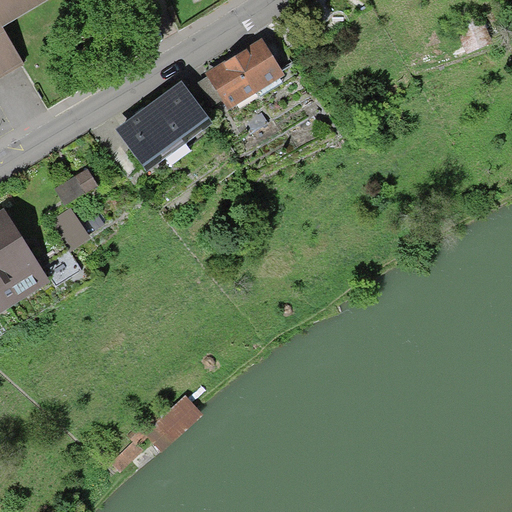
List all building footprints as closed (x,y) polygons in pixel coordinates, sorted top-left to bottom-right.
[(0,0),(0,80),(25,66),(2,28),(48,0),(0,0)] [(484,15),(455,28),(467,54),(495,42),(484,15)] [(259,43),(208,75),(231,110),(282,77),(259,43)] [(182,86),(121,132),(147,167),(209,122),(182,86)] [(261,110),(245,124),(253,134),(269,120),(261,110)] [(319,116),(308,125),(318,138),(329,129),(319,116)] [(120,143),(110,152),(127,173),(138,165),(120,143)] [(85,171),(55,190),(65,206),(95,187),(85,171)] [(72,209),(35,232),(53,261),(90,239),(72,209)] [(0,214),(0,295),(9,310),(50,284),(6,211),(0,214)] [(0,314),(9,310),(0,295),(0,314)] [(160,452),(200,417),(185,400),(169,414),(164,407),(129,437),(133,442),(111,462),(120,473),(153,444),(160,452)]
